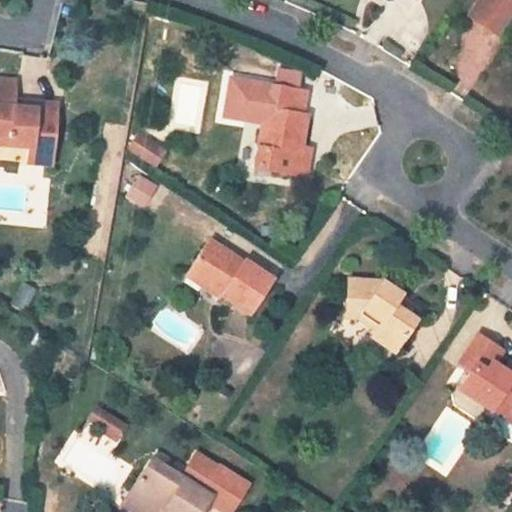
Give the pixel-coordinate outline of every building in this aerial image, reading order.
[(511,0),(479,0),(469,16),(496,35),(511,10),(511,0)] [(305,91),(273,86),(229,79),(224,117),(262,122),(255,168),(297,175),(306,176),(309,157),(307,157),(308,148),(301,146),(306,115),(301,114),(305,91)] [(16,82),(0,80),(0,136),(10,137),(10,146),(28,147),(27,164),(52,166),(57,106),(36,103),(35,111),(14,109),(14,102),(16,82)] [(36,103),(14,102),(14,109),(35,111),(36,103)] [(10,137),(0,136),(0,144),(10,146),(10,137)] [(138,136),(130,149),(146,160),(155,147),(138,136)] [(155,147),(146,160),(155,165),(163,153),(155,147)] [(125,198),(143,208),(156,186),(137,176),(125,198)] [(244,262),(210,240),(186,277),(219,299),(220,297),(248,315),(272,279),(245,261),(244,262)] [(380,282),(347,280),(345,318),(357,318),(366,306),(383,318),(375,330),(370,337),(394,353),(415,321),(393,306),(400,295),(380,282)] [(21,284),(9,303),(21,311),(33,292),(21,284)] [(383,318),(366,306),(357,318),(375,330),(383,318)] [(501,351),(477,335),(459,363),(470,371),(458,389),(491,411),(491,410),(497,402),(506,408),(505,410),(511,415),(511,375),(511,376),(504,372),(493,364),(501,351)] [(506,408),(497,402),(491,410),(511,423),(511,415),(505,410),(506,408)] [(108,415),(95,407),(87,420),(100,428),(108,415)] [(124,425),(108,415),(100,428),(116,438),(124,425)] [(180,478),(150,459),(123,503),(138,511),(161,511),(162,511),(163,511),(201,511),(209,501),(226,511),(230,511),(248,486),(217,466),(217,467),(196,453),(180,478)]
